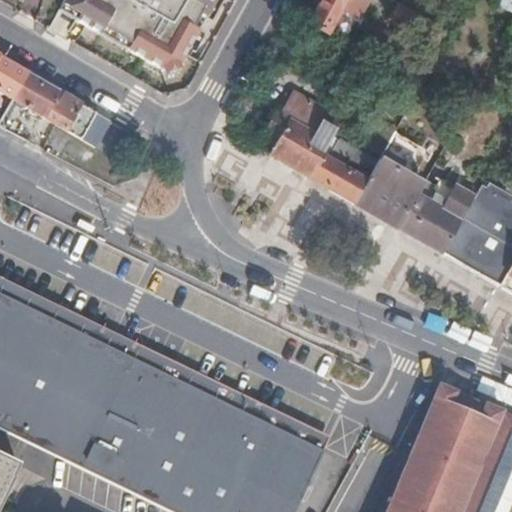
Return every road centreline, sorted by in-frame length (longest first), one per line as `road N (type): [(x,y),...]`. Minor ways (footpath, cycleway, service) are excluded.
road 1 (tertiary): [(199,240),(511,379)]
road 2 (tertiary): [(0,153),(124,220),(199,240)]
road 3 (tertiary): [(187,136),(0,26)]
road 4 (residential): [(187,136),(264,0)]
